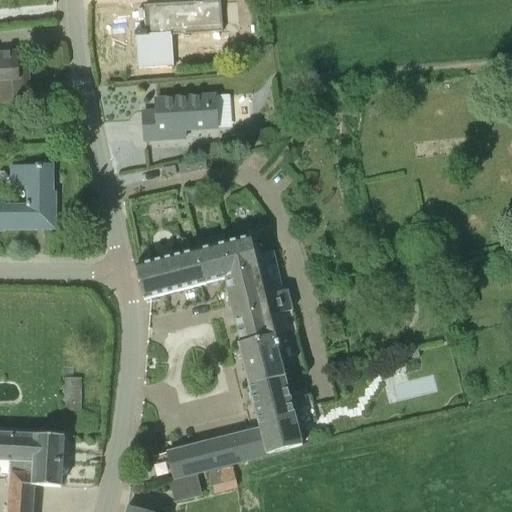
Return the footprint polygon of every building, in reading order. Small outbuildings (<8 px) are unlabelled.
[(155,68),(173,67),(170,33),(222,30),(220,3),(226,3),(226,0),(197,0),(198,2),(144,6),(145,32),(134,32),(134,37),(136,37),(137,55),(155,55),(155,68)] [(0,109),(31,108),(28,69),(18,69),(17,52),(0,53),(0,109)] [(156,112),(142,113),(144,142),(185,139),(185,131),(217,129),(215,97),(155,100),(156,112)] [(219,156),(216,144),(201,147),(203,159),(219,156)] [(178,165),(179,173),(206,168),(205,160),(178,165)] [(37,167),(37,169),(12,169),(12,185),(28,185),(28,203),(26,203),(26,207),(2,207),(2,205),(0,205),(0,230),(2,230),(2,229),(36,229),(36,225),(54,225),(54,195),(51,195),(51,167),(37,167)] [(177,176),(174,167),(163,169),(165,179),(177,176)] [(203,201),(200,189),(185,192),(187,204),(203,201)] [(251,241),(199,252),(135,266),(136,268),(144,299),(143,299),(144,301),(225,280),(240,344),(238,344),(248,387),(249,387),(260,430),(166,454),(173,479),(304,447),(286,378),(271,319),(292,313),(286,292),(265,296),(261,281),(279,277),(273,252),(255,257),(251,241)] [(417,349),(403,353),(405,362),(419,358),(417,349)] [(64,378),(64,410),(80,411),(80,378),(64,378)] [(0,511),(32,511),(34,486),(61,488),(65,437),(36,436),(35,437),(0,435),(0,511)] [(215,492),(237,487),(232,468),(210,473),(215,492)] [(195,475),(170,481),(175,501),(201,495),(195,475)]
